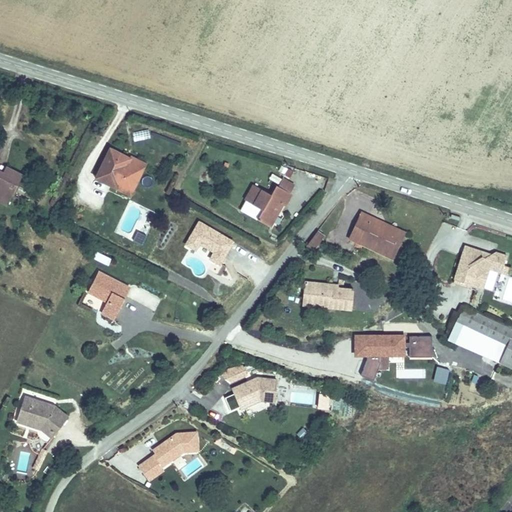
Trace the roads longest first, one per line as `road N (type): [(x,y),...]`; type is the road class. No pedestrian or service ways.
road 1 (residential): [(354,169),(169,396),(69,472),(49,511)]
road 2 (tertiary): [(354,169),(0,58)]
road 3 (tertiary): [(511,221),(354,169)]
